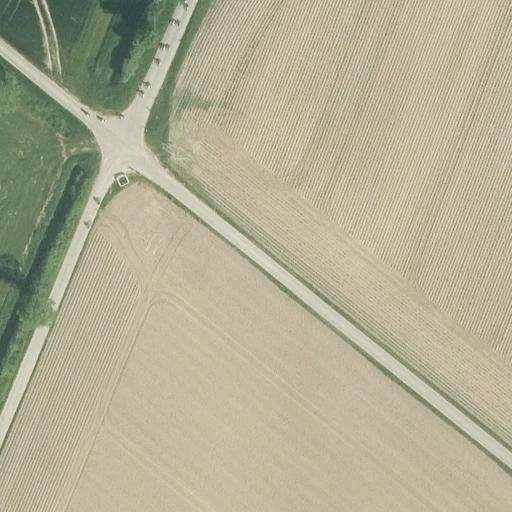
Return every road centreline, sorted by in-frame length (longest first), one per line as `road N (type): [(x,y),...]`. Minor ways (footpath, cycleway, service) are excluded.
road 1 (unclassified): [(511,459),(120,144)]
road 2 (unclassified): [(120,144),(0,428)]
road 3 (unclassified): [(185,0),(120,144)]
road 4 (unclassified): [(120,144),(0,46)]
